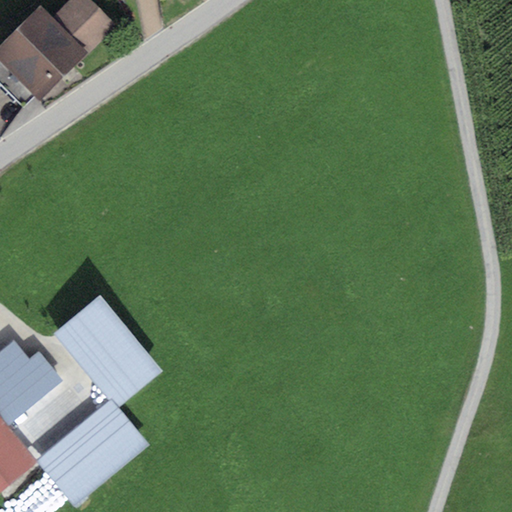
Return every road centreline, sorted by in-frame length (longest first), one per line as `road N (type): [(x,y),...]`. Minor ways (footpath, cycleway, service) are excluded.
road 1 (unclassified): [(437,511),(483,370),(493,265),(440,0)]
road 2 (unclassified): [(230,0),(0,156)]
